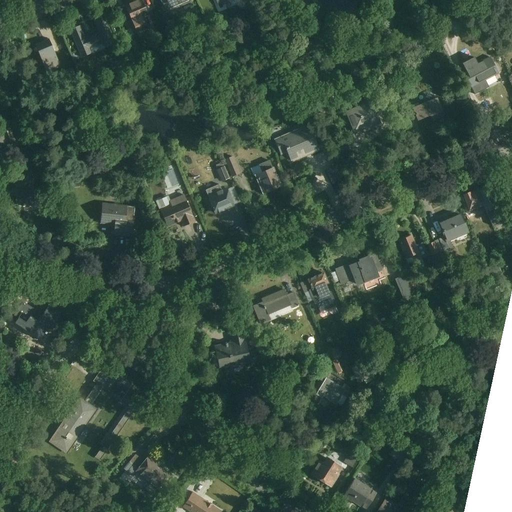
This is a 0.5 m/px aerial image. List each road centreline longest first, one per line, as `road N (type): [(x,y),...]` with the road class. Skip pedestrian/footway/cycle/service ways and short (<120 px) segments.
road 1 (residential): [(498,149),(201,274),(155,283)]
road 2 (residential): [(297,511),(197,446),(155,283)]
road 3 (residential): [(0,455),(120,280)]
road 4 (residential): [(120,280),(0,267)]
